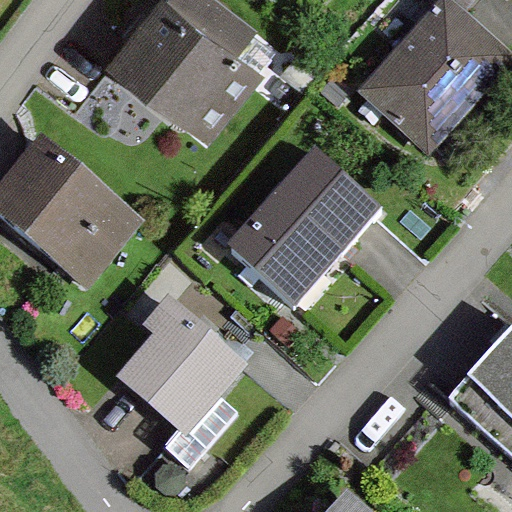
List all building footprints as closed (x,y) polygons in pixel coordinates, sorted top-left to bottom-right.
[(229,54),(247,32),(207,0),(162,0),(110,64),(202,138),(254,74),(229,54)] [(439,0),(459,17),(473,0),(439,0)] [(424,149),(498,65),(441,14),(367,98),(424,149)] [(42,150),(0,201),(0,224),(80,288),(105,258),(107,259),(134,225),(42,150)] [(313,162),(228,257),(281,304),(329,251),(338,259),(375,216),(313,162)] [(185,473),(233,418),(209,397),(248,354),(225,335),(212,350),(167,311),(147,336),(157,344),(121,386),(177,433),(160,453),(185,473)] [(511,332),(445,407),(511,466),(511,332)]
